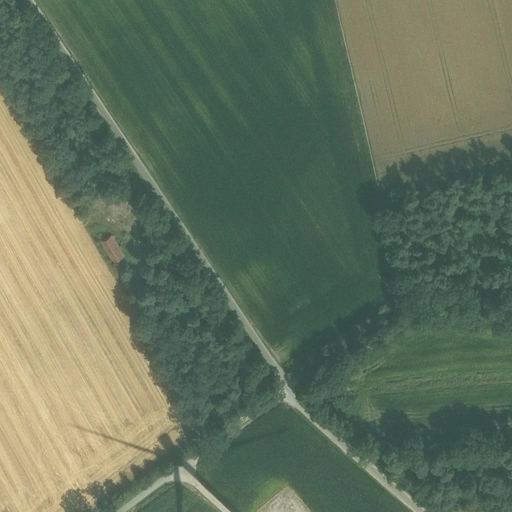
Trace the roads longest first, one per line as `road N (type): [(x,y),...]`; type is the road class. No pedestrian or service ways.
road 1 (unclassified): [(29,0),(286,396)]
road 2 (track): [(511,275),(380,316),(286,396)]
road 3 (unclassified): [(125,511),(286,396)]
road 4 (unclassified): [(286,396),(419,511)]
road 5 (track): [(261,511),(316,481),(346,481),(412,506)]
